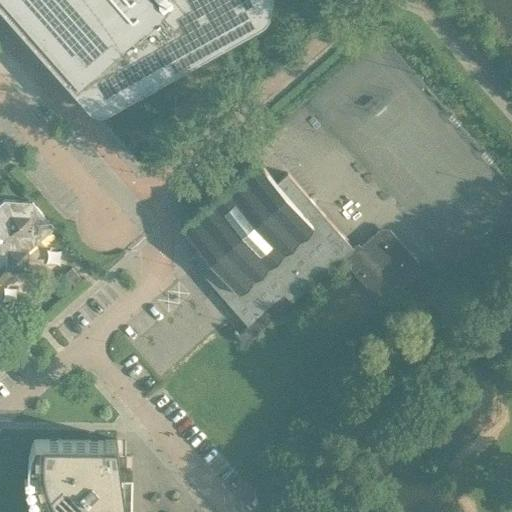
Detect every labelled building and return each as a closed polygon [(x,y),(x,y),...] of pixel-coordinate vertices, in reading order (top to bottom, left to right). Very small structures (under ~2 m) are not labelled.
[(0,0),(0,30),(82,124),(85,127),(88,128),(90,129),(92,129),(94,129),(97,129),(102,127),(235,53),(255,42),(257,41),(258,40),(259,39),(260,37),(261,36),(263,30),(268,0),(0,0)] [(185,214),(179,221),(201,246),(188,259),(243,317),(234,324),(248,341),(248,340),(351,246),(288,170),(274,182),(255,158),(248,162),(239,173),(228,179),(223,186),(216,191),(209,197),(200,202),(196,210),(185,214)] [(0,275),(8,268),(26,269),(28,251),(55,228),(33,202),(4,200),(0,203),(0,275)] [(407,255),(386,230),(377,229),(357,247),(354,244),(352,246),(342,257),(378,299),(419,262),(410,252),(407,255)] [(65,272),(64,274),(74,285),(81,279),(71,267),(66,271),(65,272)] [(119,456),(117,439),(104,439),(104,440),(34,439),(33,440),(33,441),(32,443),(32,444),(32,445),(31,446),(31,448),(30,449),(30,450),(30,452),(29,453),(29,454),(29,456),(29,457),(29,458),(28,460),(28,461),(28,462),(28,464),(28,465),(28,466),(28,468),(28,469),(28,471),(28,472),(28,473),(28,475),(28,476),(28,477),(28,479),(29,480),(29,481),(29,483),(29,484),(30,485),(30,486),(30,487),(30,489),(31,490),(31,491),(32,492),(32,494),(32,495),(33,496),(33,497),(34,499),(34,500),(35,501),(35,502),(36,503),(37,504),(37,506),(38,507),(39,508),(39,509),(40,510),(41,511),(131,511),(132,468),(119,468),(119,456)]
